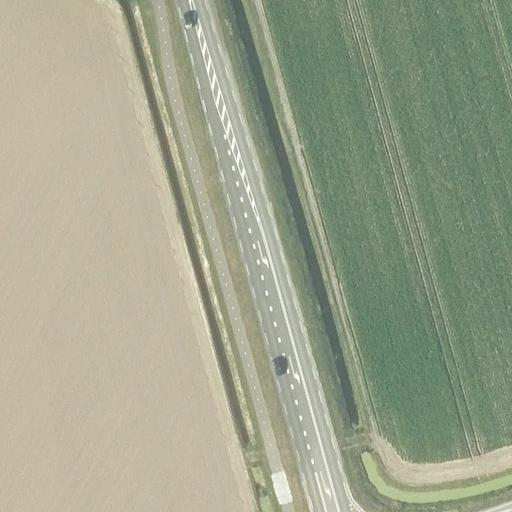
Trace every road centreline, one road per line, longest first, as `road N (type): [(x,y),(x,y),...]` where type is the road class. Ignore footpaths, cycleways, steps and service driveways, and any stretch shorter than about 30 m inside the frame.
road 1 (secondary): [(344,511),(197,0)]
road 2 (secondary): [(181,0),(317,511)]
